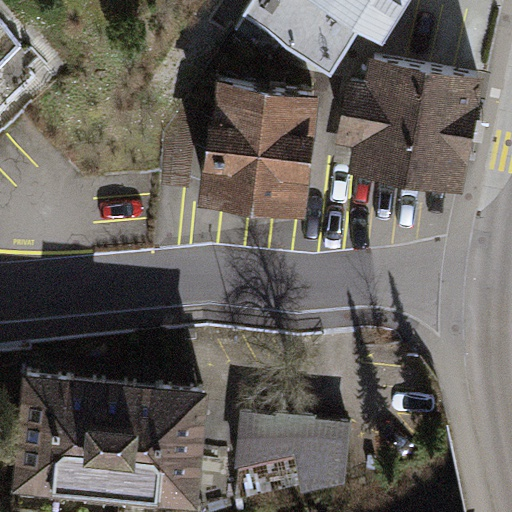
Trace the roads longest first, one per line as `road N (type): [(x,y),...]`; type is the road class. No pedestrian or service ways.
road 1 (residential): [(511,276),(453,272),(0,306)]
road 2 (secondary): [(511,359),(500,439),(511,483)]
